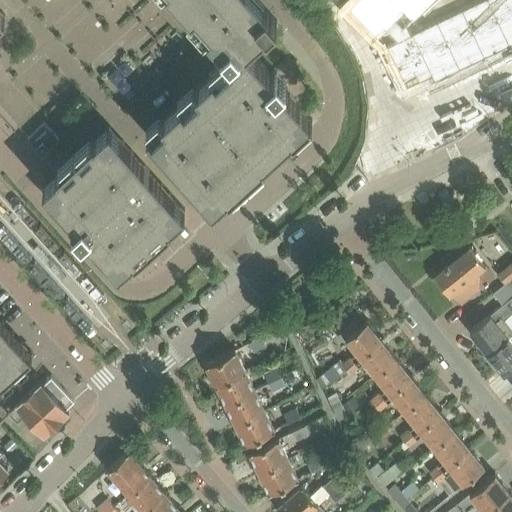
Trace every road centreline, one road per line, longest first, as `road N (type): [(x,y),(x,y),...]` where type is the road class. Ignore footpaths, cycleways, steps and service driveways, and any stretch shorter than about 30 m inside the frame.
road 1 (residential): [(0,154),(100,266),(125,281),(164,278),(222,229)]
road 2 (residential): [(511,434),(338,219)]
road 3 (residential): [(125,396),(265,277)]
road 4 (residential): [(314,149),(331,125),(330,89),(273,0)]
road 5 (residential): [(125,396),(159,417),(239,511)]
road 6 (residential): [(338,219),(481,142)]
road 7 (residential): [(15,511),(125,396)]
road 8 (residential): [(222,229),(314,149)]
